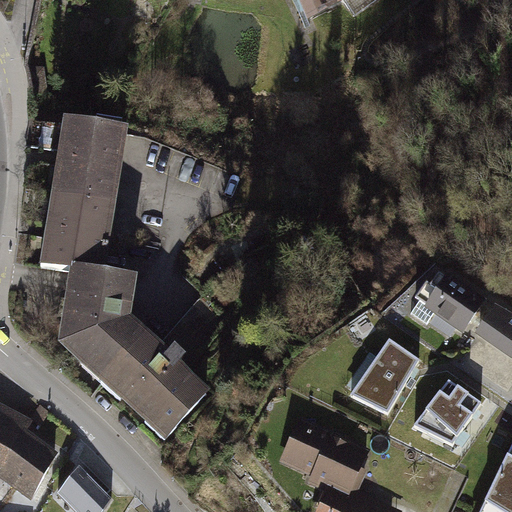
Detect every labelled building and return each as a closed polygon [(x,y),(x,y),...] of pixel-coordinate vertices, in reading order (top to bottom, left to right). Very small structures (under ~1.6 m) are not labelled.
[(304,0),(315,19),(350,3),(354,0),(304,0)] [(105,267),(124,130),(66,120),(40,267),(71,272),(58,350),(160,435),(202,390),(131,320),(136,272),(105,267)] [(447,277),(426,305),(463,333),(485,304),(447,277)] [(477,332),(511,357),(511,319),(494,309),(477,332)] [(418,361),(391,341),(355,393),(388,412),(418,361)] [(481,403),(450,382),(417,426),(454,443),(481,403)] [(0,473),(29,492),(54,454),(21,433),(27,423),(0,406),(0,473)] [(373,445),(303,416),(283,466),(331,486),(320,511),(404,511),(407,504),(357,484),(373,445)] [(511,511),(511,451),(482,511),(511,511)]
